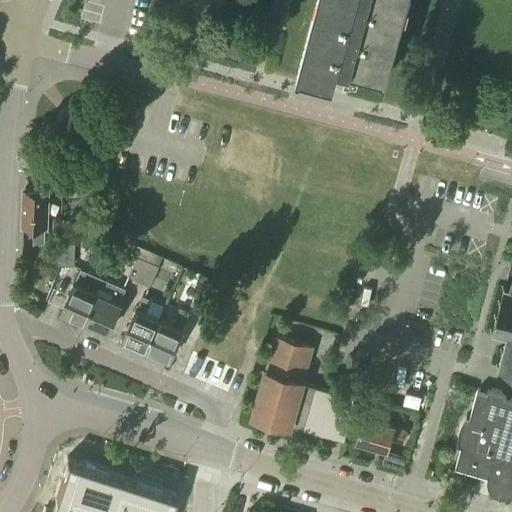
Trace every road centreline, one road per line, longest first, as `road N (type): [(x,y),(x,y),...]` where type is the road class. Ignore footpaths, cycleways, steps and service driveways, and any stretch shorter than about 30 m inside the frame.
road 1 (tertiary): [(2,316),(7,136),(21,39)]
road 2 (residential): [(208,449),(220,412),(2,316)]
road 3 (tertiary): [(419,511),(208,449)]
road 4 (tertiary): [(208,449),(100,418),(37,410)]
road 5 (residential): [(168,81),(21,39)]
